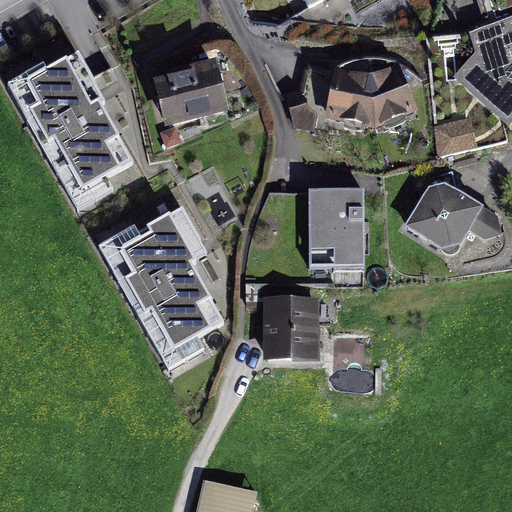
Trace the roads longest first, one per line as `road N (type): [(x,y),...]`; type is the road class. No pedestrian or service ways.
road 1 (residential): [(227,0),(283,129),(285,179)]
road 2 (track): [(239,368),(184,511)]
